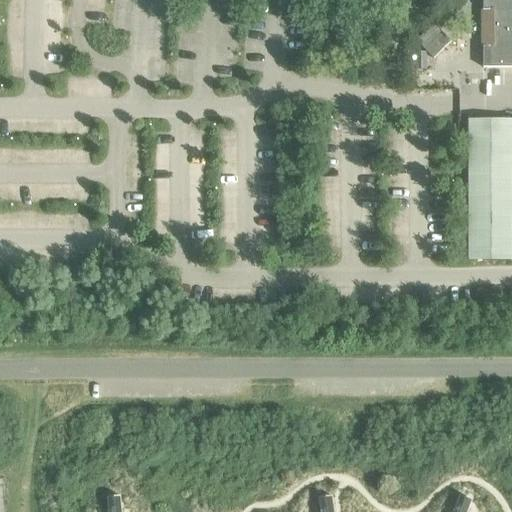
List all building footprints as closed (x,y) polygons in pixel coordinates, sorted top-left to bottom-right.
[(511,0),(481,0),(482,68),(511,67),(511,0)] [(414,43),(433,60),(450,42),(432,25),(414,43)] [(511,120),(466,120),(466,260),(511,259),(511,120)] [(457,497),(451,511),(465,511),(470,500),(460,496),(457,495),(457,497)] [(118,496),(105,497),(106,503),(106,511),(119,511),(119,503),(118,496)] [(330,496),(317,498),(318,511),(332,511),(331,504),(330,496)]
